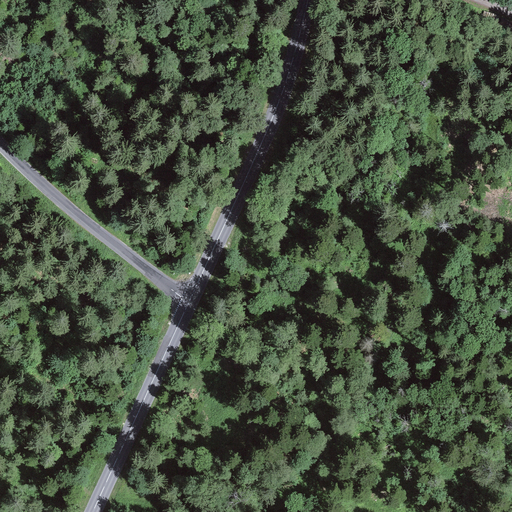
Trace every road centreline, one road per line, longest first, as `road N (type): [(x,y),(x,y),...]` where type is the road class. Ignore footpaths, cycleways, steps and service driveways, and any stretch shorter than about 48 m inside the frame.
road 1 (tertiary): [(189,304),(285,91),(309,0)]
road 2 (tertiary): [(189,304),(0,142)]
road 3 (tertiary): [(94,511),(189,304)]
